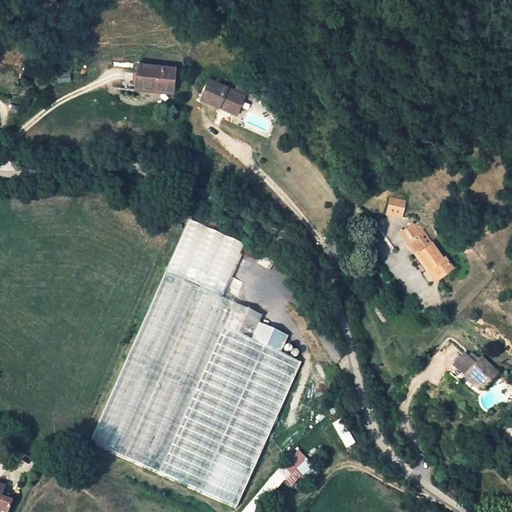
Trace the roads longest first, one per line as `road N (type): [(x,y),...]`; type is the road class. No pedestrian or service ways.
road 1 (residential): [(326,291),(312,268),(237,207),(169,176),(111,164),(0,174)]
road 2 (residential): [(460,511),(392,456),(365,413),(326,291)]
